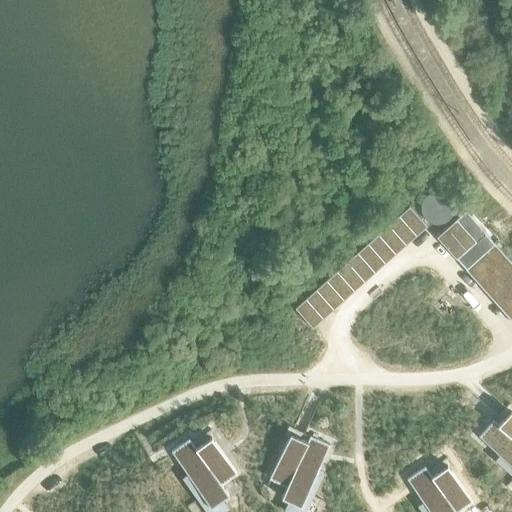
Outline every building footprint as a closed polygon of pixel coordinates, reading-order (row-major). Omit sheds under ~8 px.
[(408,206),(398,215),(415,235),(426,226),(408,206)] [(465,210),(436,237),(445,248),(475,221),(465,210)] [(398,215),(387,224),(405,244),(415,235),(398,215)] [(475,221),(445,248),(455,259),(485,232),(475,221)] [(387,224),(377,233),(395,253),(405,244),(387,224)] [(377,233),(367,243),(384,263),(395,253),(377,233)] [(511,262),(493,242),(470,263),(511,310),(511,262)] [(367,243),(356,252),(374,272),(384,263),(367,243)] [(356,252),(346,261),(364,281),(374,272),(356,252)] [(346,261),(336,270),(353,290),(364,281),(346,261)] [(336,270),(325,279),(343,299),(353,290),(336,270)] [(325,279),(315,289),(333,308),(343,299),(325,279)] [(315,289),(305,298),(322,318),(333,308),(315,289)] [(305,298),(294,307),(312,327),(322,318),(305,298)] [(511,411),(510,409),(497,424),(511,436),(511,411)] [(493,419),(478,435),(511,466),(511,436),(497,424),(493,419)] [(286,486),(281,496),(288,499),(292,492),(304,498),(329,444),(309,435),(304,445),(286,486)] [(211,436),(195,447),(221,484),(236,472),(211,436)] [(287,437),(268,477),(286,486),(304,445),(287,437)] [(188,438),(170,451),(205,499),(216,491),(221,498),(228,493),(221,484),(195,447),(188,438)] [(447,465),(431,476),(456,511),(472,501),(447,465)] [(424,466),(406,478),(422,501),(429,511),(456,511),(431,476),(424,466)]
